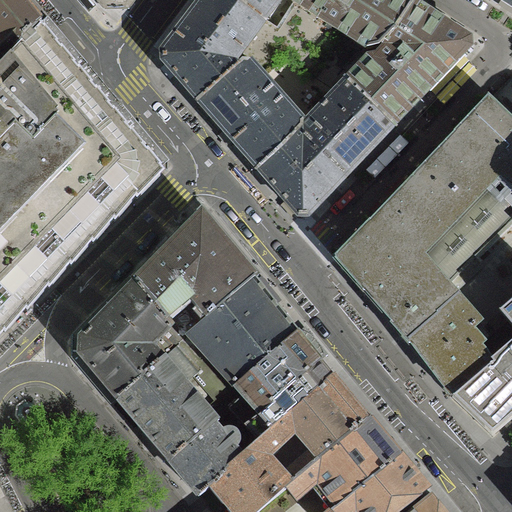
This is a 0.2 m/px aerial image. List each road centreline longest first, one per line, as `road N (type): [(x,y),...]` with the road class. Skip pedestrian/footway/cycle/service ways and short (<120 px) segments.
road 1 (residential): [(488,508),(206,169)]
road 2 (residential): [(206,169),(59,317),(60,374)]
road 3 (residential): [(60,374),(159,489),(168,511)]
road 4 (residential): [(116,62),(206,169)]
